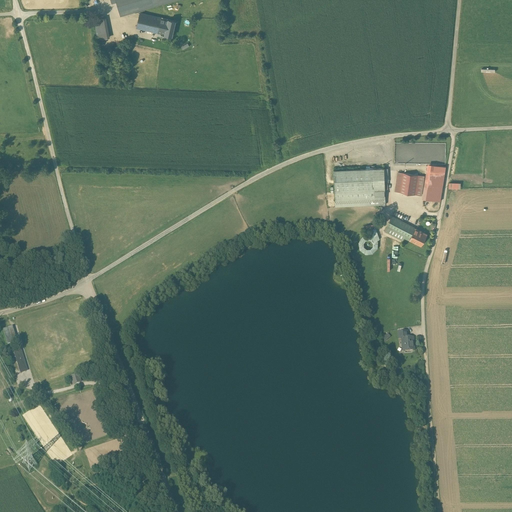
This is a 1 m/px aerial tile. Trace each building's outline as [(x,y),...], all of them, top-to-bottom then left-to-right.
[(115,0),(120,16),(175,0),(115,0)] [(161,18),(140,14),(137,30),(158,34),(161,18)] [(97,40),(109,38),(106,17),(94,19),(97,40)] [(175,21),(161,18),(158,34),(164,35),(163,38),(172,40),(175,21)] [(446,166),(429,163),(424,198),(441,201),(446,166)] [(385,168),(334,169),(336,206),(386,204),(385,168)] [(400,171),(397,191),(421,195),(425,175),(400,171)] [(416,227),(392,215),(384,230),(409,242),(416,227)] [(377,239),(379,239),(375,222),(366,225),(367,228),(369,228),(374,248),(378,247),(377,239)] [(428,232),(416,227),(409,242),(420,248),(428,232)] [(2,329),(5,337),(9,336),(20,370),(25,368),(11,326),(2,329)] [(416,352),(414,337),(409,337),(408,331),(397,332),(398,340),(401,340),(402,353),(416,352)] [(79,374),(71,376),(74,385),(82,383),(79,374)]
